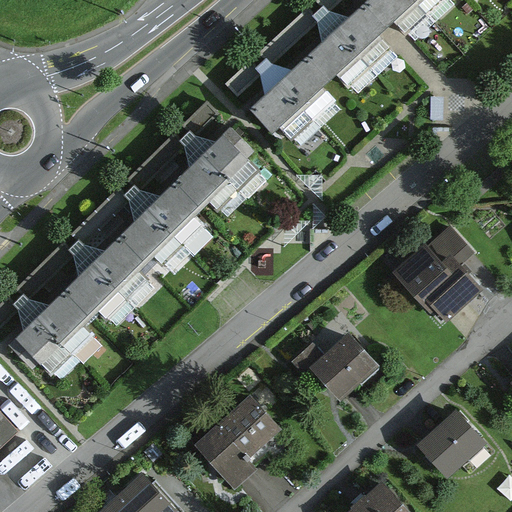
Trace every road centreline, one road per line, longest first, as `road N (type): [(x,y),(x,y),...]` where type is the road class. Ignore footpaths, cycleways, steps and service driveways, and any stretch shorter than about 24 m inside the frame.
road 1 (residential): [(511,99),(19,511)]
road 2 (residential): [(291,511),(509,314)]
road 3 (primary): [(44,159),(235,0)]
road 4 (primary): [(179,0),(91,60),(19,83)]
